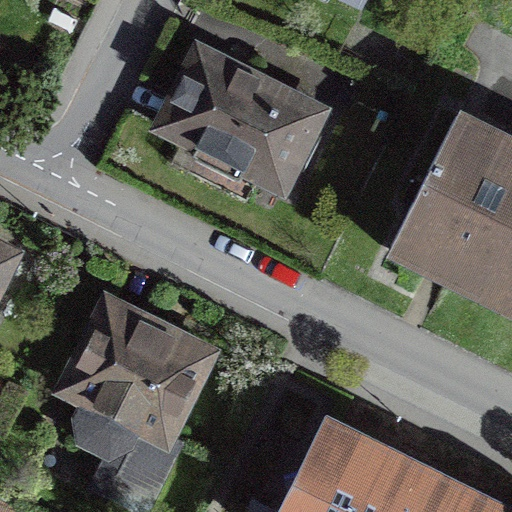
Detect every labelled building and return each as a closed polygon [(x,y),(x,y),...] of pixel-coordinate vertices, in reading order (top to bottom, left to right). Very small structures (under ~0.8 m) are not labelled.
[(321,111),(198,49),(160,126),(198,145),(193,156),(239,178),(244,168),(283,188),(321,111)] [(438,268),(503,301),(511,283),(511,142),(457,115),(392,245),(438,268)] [(0,275),(11,254),(0,248),(0,275)] [(511,283),(503,301),(511,305),(511,283)] [(209,352),(108,303),(65,389),(85,399),(76,417),(79,442),(107,455),(92,486),(144,511),(180,442),(167,435),(209,352)] [(511,511),(511,508),(328,417),(303,468),(284,473),(291,493),(281,511),(511,511)]
